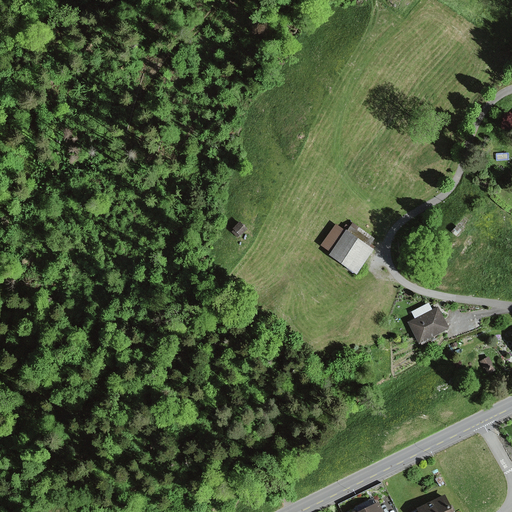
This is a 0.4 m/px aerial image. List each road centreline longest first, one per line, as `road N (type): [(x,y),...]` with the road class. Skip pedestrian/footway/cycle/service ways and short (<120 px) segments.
road 1 (residential): [(511,306),(437,292),(394,266),(390,254),(398,223),(454,189),(476,121),(498,88),(511,86)]
road 2 (tertiary): [(294,511),(480,418)]
